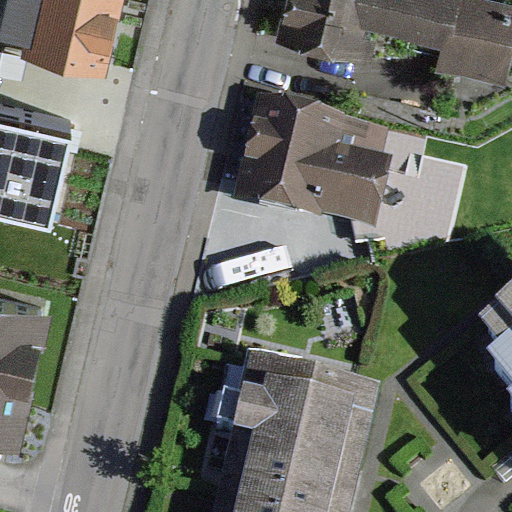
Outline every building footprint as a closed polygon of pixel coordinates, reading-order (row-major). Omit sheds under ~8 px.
[(14,0),(0,0),(0,35),(6,36),(14,0)] [(137,0),(41,0),(32,43),(124,63),(137,0)] [(297,0),(290,32),(375,51),(381,26),(454,42),(449,68),(511,81),(511,5),(486,0),(297,0)] [(98,118),(0,97),(0,196),(78,212),(98,118)] [(406,140),(272,110),(250,207),(384,237),(406,140)] [(69,304),(0,287),(0,427),(37,436),(69,304)] [(511,340),(489,359),(511,387),(511,340)] [(354,511),(380,398),(257,371),(225,511),(354,511)]
